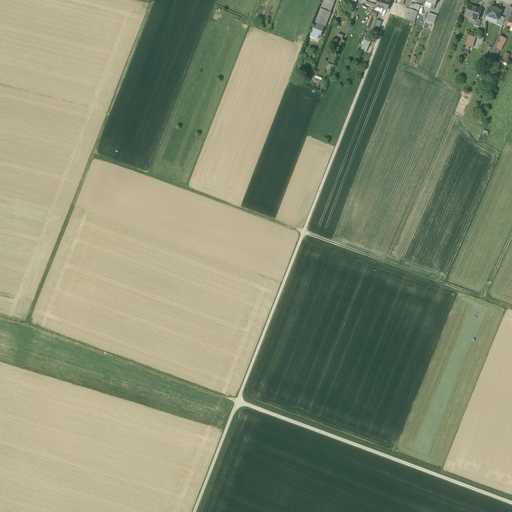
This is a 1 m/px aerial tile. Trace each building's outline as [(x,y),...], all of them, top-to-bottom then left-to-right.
[(333,0),(323,0),(320,9),(329,12),(333,0)] [(375,7),(379,8),(383,9),(387,11),(389,0),(377,0),(377,1),(375,7)] [(437,0),(426,0),(425,2),(431,4),(430,8),(434,10),(437,0)] [(481,10),(468,5),(464,16),(476,21),(477,21),(477,20),(481,10)] [(373,9),(370,16),(373,17),(375,18),(378,12),(379,8),(375,7),(374,9),(373,9)] [(494,9),(489,7),(486,17),(497,21),(499,16),(501,11),(496,10),(497,9),(494,8),(494,9)] [(329,12),(320,9),(314,24),(323,28),(329,12)] [(356,11),(351,9),(348,17),(353,19),(356,11)] [(413,11),(409,9),(405,19),(414,22),(417,12),(413,11)] [(436,16),(428,13),(425,23),(433,26),(436,16)] [(505,18),(499,16),(497,21),(496,24),(501,26),(505,18)] [(511,22),(505,19),(502,25),(511,29),(511,22)] [(323,28),(314,24),(309,37),(314,38),(316,39),(318,36),(320,37),(323,28)] [(475,37),(468,36),(463,54),(467,55),(468,55),(469,52),(468,51),(469,46),(472,47),(475,37)] [(506,39),(503,38),(499,36),(495,44),(491,52),(497,55),(500,50),(500,51),(506,39)] [(364,37),(361,44),(368,47),(371,41),(364,37)]
